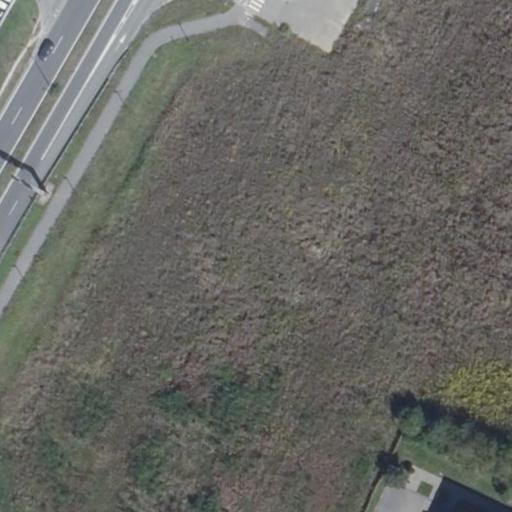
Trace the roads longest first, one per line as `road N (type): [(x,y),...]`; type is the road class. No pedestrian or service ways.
road 1 (trunk): [(12,208),(144,0)]
road 2 (primary): [(12,208),(19,181),(124,0)]
road 3 (primary): [(84,0),(0,141)]
